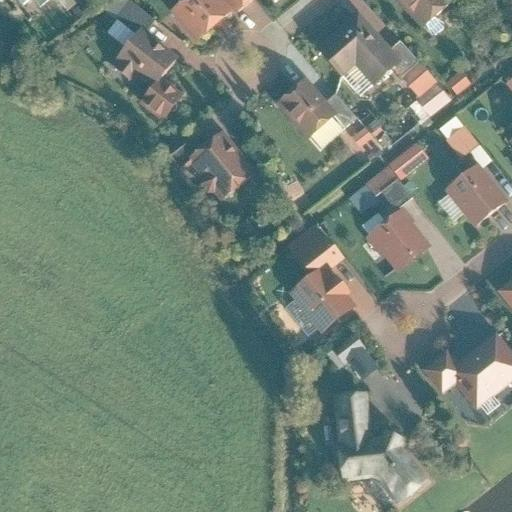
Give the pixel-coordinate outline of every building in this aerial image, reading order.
[(190,0),(173,15),(200,46),(236,15),(222,0),(190,0)] [(256,0),(222,0),(236,15),(238,18),(258,1),(256,0)] [(456,2),(454,0),(398,0),(428,30),(456,2)] [(361,14),(320,50),(346,80),(358,70),(375,88),(404,63),(361,14)] [(179,61),(143,33),(114,68),(150,97),(164,80),(179,61)] [(460,95),(476,88),(469,73),(453,80),(460,95)] [(187,98),(164,80),(150,97),(143,106),(166,125),(187,98)] [(306,82),(278,108),(311,144),(339,118),(306,82)] [(443,128),(463,161),(475,154),(485,170),(494,164),(463,116),(443,128)] [(356,138),(365,149),(387,131),(378,120),(356,138)] [(224,136),(190,164),(226,207),(260,179),(224,136)] [(425,144),(356,190),(367,206),(436,160),(425,144)] [(480,170),(449,195),(478,230),(508,206),(480,170)] [(406,213),(371,241),(399,277),(434,249),(406,213)] [(360,311),(332,275),(348,263),(330,240),(300,263),(313,279),(295,294),(327,336),(360,311)] [(511,286),(502,294),(511,307),(511,286)] [(359,332),(340,351),(353,365),(373,346),(359,332)] [(456,350),(428,369),(447,396),(463,385),(480,410),(511,388),(511,344),(504,333),(463,361),(456,350)] [(371,396),(339,399),(344,483),(378,481),(387,485),(403,506),(430,483),(405,452),(408,441),(383,434),(379,445),(375,445),(371,396)]
